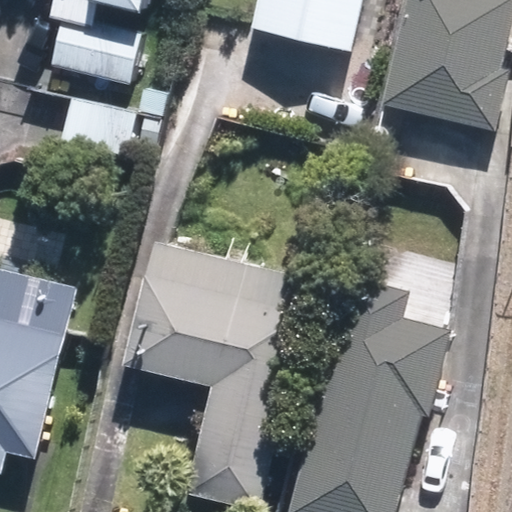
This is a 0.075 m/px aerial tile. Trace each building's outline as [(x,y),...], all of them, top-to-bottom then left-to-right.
[(84,0),(138,15),(142,0),(84,0)] [(360,0),(258,0),(251,33),(348,55),(360,0)] [(511,13),(511,0),(405,0),(379,109),(493,136),(508,75),(499,73),(511,13)] [(143,36),(66,20),(55,68),(132,84),(143,36)] [(167,106),(80,90),(70,145),(157,161),(167,106)] [(246,511),(262,511),(310,305),(296,301),(300,282),(149,247),(120,370),(208,390),(184,498),(246,511)] [(0,270),(0,465),(3,453),(33,461),(76,290),(0,270)] [(352,276),(289,511),(396,511),(444,333),(399,321),(407,291),(352,276)]
